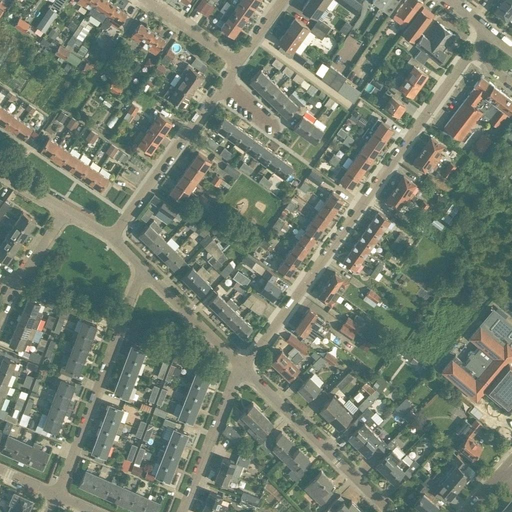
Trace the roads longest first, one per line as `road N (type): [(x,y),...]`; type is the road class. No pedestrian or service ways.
road 1 (residential): [(241,370),(467,50)]
road 2 (residential): [(53,495),(140,266)]
road 3 (residential): [(389,511),(241,370)]
road 4 (residential): [(111,239),(222,86)]
road 5 (residential): [(181,511),(241,370)]
road 6 (residential): [(241,370),(140,266)]
road 7 (residential): [(0,311),(64,209)]
